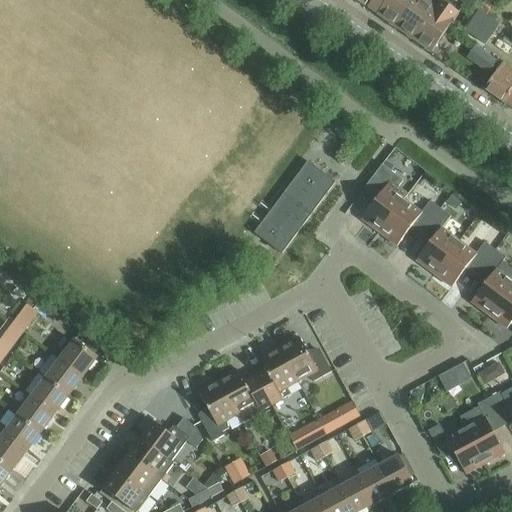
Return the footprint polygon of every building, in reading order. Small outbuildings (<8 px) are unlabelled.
[(377,15),(396,28),(415,0),(373,0),(368,8),(378,14),(377,15)] [(415,0),(396,28),(414,40),(441,2),(437,0),(415,0)] [(458,15),(441,2),(414,40),(432,53),(458,15)] [(479,10),(464,31),(485,46),(500,24),(479,10)] [(484,90),(511,109),(511,68),(503,63),(484,90)] [(380,195),(361,220),(379,233),(404,201),(408,195),(398,188),(403,181),(391,172),(395,166),(387,160),(382,166),(382,165),(367,186),(380,195)] [(309,219),(335,183),(308,162),(281,198),(309,219)] [(454,193),(447,202),(456,210),(463,201),(454,193)] [(254,234),(282,255),(309,219),(281,198),(254,234)] [(404,201),(379,233),(397,247),(415,222),(425,230),(435,217),(440,209),(430,201),(425,209),(421,213),(404,201)] [(435,237),(416,261),(434,275),(459,242),(442,229),(445,224),(451,217),(440,209),(435,217),(425,230),(435,237)] [(459,242),(434,275),(451,288),(473,259),(483,267),(495,251),(485,243),(479,250),(476,255),(459,242)] [(490,278),(471,303),(489,316),(511,285),(511,269),(502,263),(505,259),(495,251),(483,267),(480,271),(490,278)] [(511,285),(489,316),(506,330),(511,322),(511,285)] [(33,295),(25,305),(27,307),(33,311),(41,301),(33,295)] [(30,325),(38,315),(39,314),(47,321),(55,311),(41,301),(33,311),(27,307),(19,317),(30,325)] [(23,334),(30,325),(19,317),(12,326),(23,334)] [(16,344),(23,334),(12,326),(5,336),(16,344)] [(0,346),(9,353),(16,344),(5,336),(0,342),(0,346)] [(279,349),(298,383),(308,377),(314,383),(332,373),(320,352),(310,357),(299,338),(279,349)] [(82,378),(97,358),(74,342),(60,361),(82,378)] [(0,361),(2,363),(9,353),(0,346),(0,361)] [(255,376),(271,406),(289,396),(287,389),(298,383),(279,349),(259,360),(265,370),(255,376)] [(68,397),(82,378),(60,361),(46,380),(68,397)] [(499,363),(491,367),(495,376),(499,378),(505,375),(499,363)] [(238,371),(219,382),(237,416),(242,425),(262,414),(260,412),(271,406),(260,385),(255,376),(244,382),(238,371)] [(54,415),(68,397),(46,380),(32,399),(54,415)] [(237,416),(219,382),(199,393),(210,412),(199,418),(212,442),(224,436),(222,433),(229,429),(227,422),(237,416)] [(489,399),(501,421),(511,416),(511,389),(501,395),(500,393),(489,399)] [(411,392),(408,404),(420,407),(423,395),(411,392)] [(40,434),(54,415),(32,399),(18,418),(40,434)] [(478,408),(460,418),(465,428),(485,465),(505,454),(490,427),(501,421),(489,399),(477,405),(478,408)] [(360,416),(352,402),(336,410),(344,425),(360,416)] [(26,453),(40,434),(18,418),(4,436),(26,453)] [(153,422),(141,439),(167,460),(171,462),(172,461),(187,442),(196,449),(203,441),(196,429),(183,419),(176,429),(173,427),(168,433),(153,422)] [(370,433),(364,422),(356,426),(362,437),(370,433)] [(485,465),(465,428),(447,439),(439,425),(428,432),(440,454),(451,448),(465,475),(485,465)] [(355,441),(362,437),(356,426),(348,430),(355,441)] [(303,429),(288,437),(296,451),(298,450),(309,444),(311,443),(303,429)] [(0,462),(12,472),(26,453),(4,436),(0,441),(0,462)] [(141,439),(128,456),(162,481),(175,463),(172,461),(171,462),(167,460),(141,439)] [(325,458),(333,453),(326,442),(319,447),(325,458)] [(317,462),(325,458),(319,447),(311,451),(317,462)] [(278,462),(271,449),(260,455),(267,468),(278,462)] [(150,497),(162,481),(128,456),(116,472),(150,497)] [(393,495),(413,484),(398,456),(378,467),(393,495)] [(251,477),(241,460),(226,469),(235,485),(251,477)] [(0,487),(12,472),(0,462),(0,487)] [(287,478),(295,474),(289,463),(281,467),(287,478)] [(279,483),(287,478),(281,467),(273,471),(279,483)] [(374,505),(393,495),(378,467),(359,477),(374,505)] [(134,511),(138,511),(150,497),(116,472),(103,489),(130,509),(134,511)] [(353,511),(361,511),(374,505),(359,477),(340,488),(353,511)] [(219,484),(208,490),(212,498),(223,492),(219,484)] [(249,499),(242,488),(235,492),(241,504),(249,499)] [(328,511),(353,511),(340,488),(321,498),(328,511)] [(201,504),(212,498),(208,490),(196,496),(201,504)] [(233,508),(241,504),(235,492),(227,497),(233,508)] [(97,510),(102,503),(92,495),(86,502),(97,510)] [(304,511),(328,511),(321,498),(303,508),(304,511)] [(106,510),(108,511),(120,511),(122,510),(112,503),(106,510)]
